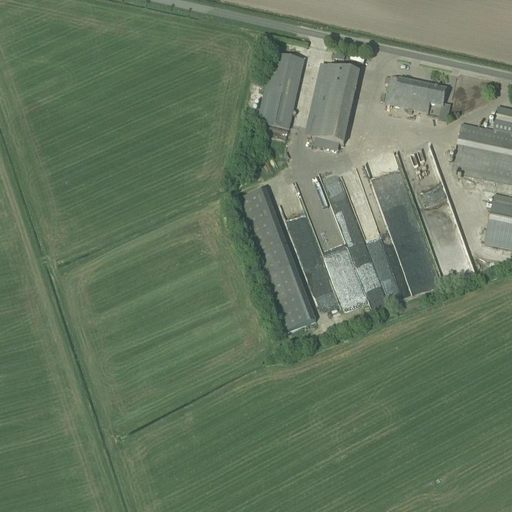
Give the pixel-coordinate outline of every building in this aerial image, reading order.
[(271,66),(258,125),(289,132),(302,73),(304,63),(273,56),(271,66)] [(361,74),(328,67),(322,91),(356,98),(361,74)] [(443,108),(445,101),(447,91),(390,80),(388,89),(385,105),(428,114),(430,106),(443,108)] [(461,127),(459,137),(452,173),(511,185),(511,113),(497,110),(492,133),(461,127)] [(438,123),(447,125),(448,118),(440,116),(438,123)] [(350,204),(365,199),(356,172),(341,177),(350,204)] [(264,196),(231,207),(279,334),(312,323),(264,196)] [(511,200),(494,197),(483,246),(511,252),(511,200)] [(422,230),(447,220),(441,205),(415,215),(422,230)]
